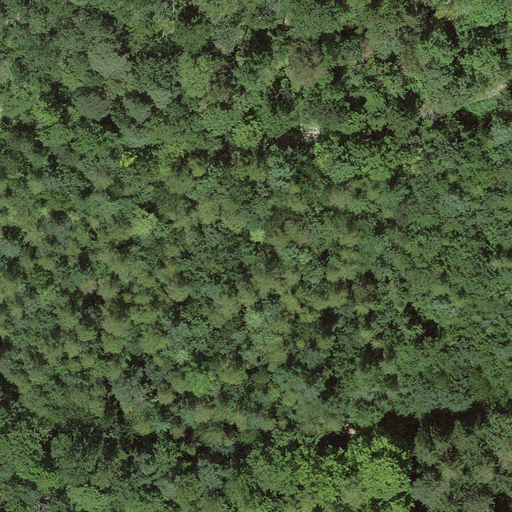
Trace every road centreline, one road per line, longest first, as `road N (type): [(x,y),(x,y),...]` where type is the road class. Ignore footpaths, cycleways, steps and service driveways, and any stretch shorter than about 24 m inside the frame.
road 1 (track): [(511,89),(297,143),(161,147),(56,132),(0,114)]
road 2 (track): [(511,391),(361,429),(245,435),(144,431),(0,402)]
